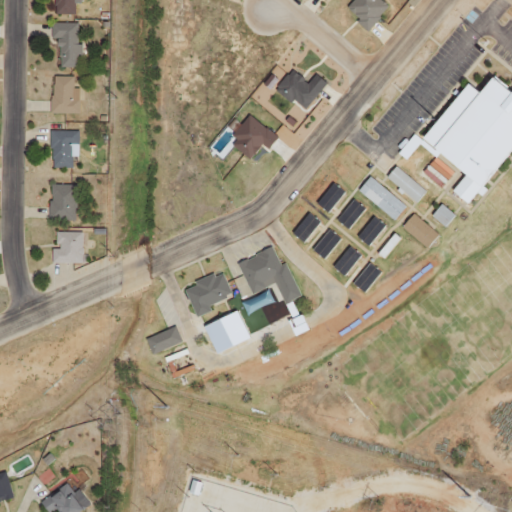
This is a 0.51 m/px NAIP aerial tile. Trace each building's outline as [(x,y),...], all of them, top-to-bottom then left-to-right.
[(79,2),(79,0),(51,0),(51,14),(73,14),(73,2),(79,2)] [(380,0),(353,0),(348,7),(359,16),(355,20),(367,30),(387,5),(380,0)] [(57,39),(57,67),(76,67),(76,23),(49,23),(49,39),(57,39)] [(275,88),(290,100),(292,98),(305,108),(326,81),(315,72),(308,81),(292,68),(275,88)] [(49,113),(77,114),(77,99),(71,99),(72,76),(50,76),(49,113)] [(419,140),(463,175),(449,191),(466,204),(511,148),(511,92),(491,76),(477,93),(466,83),(419,140)] [(248,112),(231,134),(237,139),(233,145),(248,157),(258,143),(268,150),(279,136),(248,112)] [(76,131),(48,131),(48,168),(71,168),(71,157),(76,157),(76,131)] [(423,192),(394,166),(384,177),(413,203),(423,192)] [(357,189),(390,221),(402,208),(369,176),(357,189)] [(47,220),(74,220),(75,185),(48,184),(47,220)] [(342,193),(332,184),(314,203),(324,213),(342,193)] [(346,229),(362,209),(351,200),(334,220),(346,229)] [(442,227),(453,215),(439,204),(429,215),(442,227)] [(300,242),(317,223),(307,213),(290,233),(300,242)] [(400,227),(424,248),(436,235),(411,214),(400,227)] [(368,245),(385,224),(373,215),(357,236),(368,245)] [(310,249),(320,259),(339,239),(328,230),(310,249)] [(81,263),(81,232),(51,232),(51,263),(81,263)] [(333,266),(344,275),(361,254),(349,245),(333,266)] [(269,247),(235,263),(249,293),(283,277),(269,247)] [(364,292),(381,271),(369,262),(353,282),(364,292)] [(181,287),(193,317),(210,310),(208,305),(229,297),(219,272),(181,287)] [(272,301),(266,290),(240,304),(246,315),(272,301)] [(216,352),(250,337),(237,309),(203,325),(216,352)] [(143,339),(150,355),(180,342),(173,326),(143,339)] [(0,474),(0,503),(11,501),(4,473),(0,474)] [(45,511),(51,511),(53,511),(78,511),(84,507),(63,483),(39,505),(45,511)]
